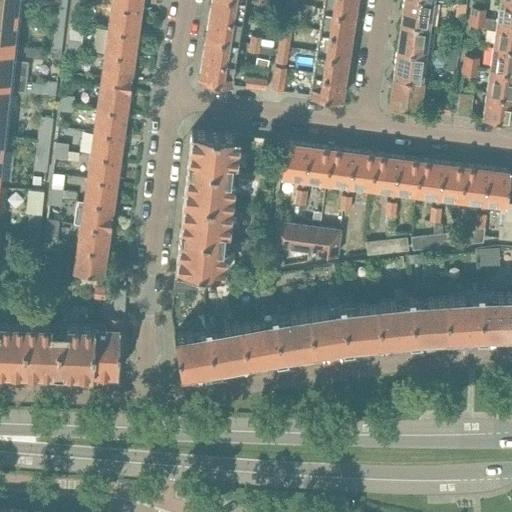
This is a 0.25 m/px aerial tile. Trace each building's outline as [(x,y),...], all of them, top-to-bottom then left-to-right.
[(0,0),(0,197),(11,90),(24,92),(28,63),(15,61),(21,0),(0,0)] [(52,17),(48,54),(61,56),(67,0),(54,0),(53,6),(52,17)] [(85,1),(75,0),(73,0),(70,23),(82,25),(85,1)] [(141,0),(111,0),(111,5),(140,9),(141,0)] [(210,0),(209,14),(241,19),(243,0),(210,0)] [(265,1),(256,0),(254,0),(254,7),(264,9),(265,1)] [(356,0),(323,0),(322,8),(354,13),(356,0)] [(430,26),(434,0),(403,0),(400,21),(430,26)] [(511,21),(511,0),(499,0),(497,19),(511,21)] [(292,19),(294,3),(285,2),(282,18),(292,19)] [(463,4),(455,3),(453,15),(462,16),(463,4)] [(137,32),(140,9),(111,5),(107,28),(137,32)] [(471,6),(470,15),(482,17),(483,7),(471,6)] [(351,34),(354,13),(322,8),(319,29),(351,34)] [(209,14),(205,35),(237,41),(241,19),(209,14)] [(511,45),(511,21),(497,19),(482,17),(470,15),(468,25),(496,29),(493,43),(511,45)] [(400,21),(396,48),(427,53),(430,26),(400,21)] [(82,25),(70,23),(67,46),(79,48),(82,25)] [(278,44),(287,46),(290,29),(281,27),(278,44)] [(137,32),(107,28),(104,52),(133,56),(137,32)] [(351,34),(319,29),(315,50),(348,55),(351,34)] [(248,42),(259,44),(260,36),(249,34),(248,42)] [(205,35),(202,56),(234,62),(237,41),(205,35)] [(259,44),(248,42),(247,50),(258,52),(259,44)] [(511,70),(511,45),(493,43),(490,67),(511,70)] [(278,44),(275,62),(285,63),(287,46),(278,44)] [(67,46),(66,55),(78,56),(79,48),(67,46)] [(445,47),(444,55),(456,57),(457,48),(445,47)] [(396,48),(392,81),(422,84),(427,53),(396,48)] [(344,77),(348,55),(315,50),(312,72),(344,77)] [(130,80),(133,56),(104,52),(101,76),(130,80)] [(463,63),(476,65),(477,56),(464,54),(463,63)] [(267,66),(268,58),(256,55),(254,64),(267,66)] [(230,84),(234,62),(202,56),(198,78),(230,84)] [(453,72),(455,59),(447,57),(445,71),(453,72)] [(463,63),(462,73),(474,75),(476,65),(463,63)] [(285,67),(275,65),(271,89),(281,90),(285,67)] [(511,95),(511,70),(490,67),(486,91),(511,95)] [(344,77),(312,72),(309,94),(341,99),(344,77)] [(100,83),(96,107),(126,111),(129,87),(130,80),(101,76),(100,83)] [(265,88),(267,78),(246,76),(245,85),(265,88)] [(419,108),(422,84),(392,81),(389,105),(419,108)] [(511,108),(511,95),(486,91),(482,116),(510,120),(511,108)] [(456,113),(470,115),(473,94),(459,92),(456,113)] [(61,102),(72,103),(73,95),(62,94),(61,102)] [(450,102),(449,102),(438,101),(437,111),(449,112),(450,102)] [(71,110),(72,103),(61,102),(60,109),(71,110)] [(122,134),(126,111),(96,107),(93,130),(122,134)] [(47,170),(53,116),(40,115),(34,169),(47,170)] [(229,203),(233,169),(237,133),(191,128),(183,198),(229,203)] [(90,153),(119,158),(122,134),(93,130),(90,153)] [(284,139),(280,174),(325,180),(330,145),(284,139)] [(55,148),(67,150),(68,142),(56,140),(55,148)] [(374,151),(330,145),(325,180),(370,186),(374,151)] [(55,148),(54,157),(66,158),(67,150),(55,148)] [(374,151),(370,186),(415,191),(419,157),(374,151)] [(116,181),(119,158),(90,153),(87,177),(116,181)] [(419,157),(415,191),(459,197),(464,163),(419,157)] [(505,202),(508,186),(510,169),(464,163),(459,197),(505,203),(505,202)] [(116,181),(87,177),(83,200),(112,204),(116,181)] [(50,188),(49,195),(61,197),(62,189),(50,188)] [(307,190),(296,188),(294,201),(305,203),(307,190)] [(41,213),(44,191),(29,189),(26,211),(29,211),(41,213)] [(62,189),(61,197),(76,199),(77,191),(62,189)] [(350,195),(341,194),(339,207),(348,208),(350,195)] [(49,195),(48,203),(60,205),(61,197),(49,195)] [(221,272),(225,237),(229,203),(183,198),(176,267),(208,271),(207,274),(213,275),(214,271),(221,272)] [(73,222),(80,223),(109,228),(112,204),(83,200),(77,199),(76,204),(73,222)] [(396,202),(386,200),(385,213),(394,215),(396,202)] [(440,207),(431,206),(429,220),(438,221),(440,207)] [(29,211),(24,257),(36,259),(41,213),(29,211)] [(455,243),(482,240),(485,213),(476,212),(473,230),(454,232),(455,243)] [(511,216),(504,216),(500,216),(499,226),(511,227),(511,216)] [(274,218),(271,241),(316,248),(319,224),(274,218)] [(55,244),(58,220),(46,219),(43,242),(55,244)] [(109,228),(80,223),(77,247),(106,251),(109,228)] [(319,224),(316,248),(316,250),(336,253),(339,227),(319,224)] [(511,238),(511,227),(499,226),(498,237),(511,238)] [(411,247),(450,243),(449,233),(410,237),(411,247)] [(366,252),(406,248),(405,238),(365,242),(366,252)] [(499,244),(481,246),(481,254),(500,253),(500,245),(500,244),(499,244)] [(102,276),(106,251),(77,247),(73,272),(102,276)] [(425,251),(409,253),(410,261),(426,260),(425,251)] [(269,253),(268,258),(269,260),(273,267),(282,265),(283,255),(269,253)] [(175,278),(173,290),(197,293),(198,280),(175,278)] [(395,300),(377,302),(381,342),(408,339),(408,340),(420,339),(420,338),(445,337),(442,296),(426,297),(426,286),(416,287),(417,298),(408,298),(404,299),(403,289),(394,290),(395,300)] [(105,298),(105,299),(124,299),(125,288),(105,287),(105,298)] [(511,333),(511,292),(477,294),(442,296),(445,337),(475,335),(487,335),(487,334),(511,333)] [(381,342),(377,302),(339,306),(308,311),(314,351),(341,346),(341,347),(353,346),(353,345),(381,342)] [(92,325),(90,371),(117,372),(118,353),(122,353),(123,326),(124,304),(104,303),(103,315),(107,315),(107,325),(92,325)] [(314,351),(308,311),(271,317),(241,322),(249,362),(275,357),(275,358),(287,356),(287,355),(314,351)] [(0,367),(21,368),(23,322),(0,321),(0,367)] [(92,325),(24,322),(23,322),(21,368),(90,371),(92,325)] [(249,362),(241,322),(204,329),(173,334),(181,374),(209,369),(209,370),(221,368),(221,367),(249,362)]
